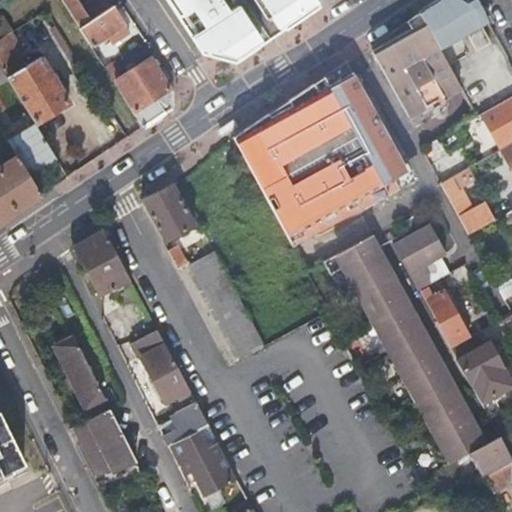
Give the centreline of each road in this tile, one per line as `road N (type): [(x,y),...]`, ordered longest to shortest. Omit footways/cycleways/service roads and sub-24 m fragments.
road 1 (unknown): [(344,27),(511,348)]
road 2 (residential): [(195,511),(50,224)]
road 3 (unknown): [(309,511),(347,491),(356,461),(307,368),(298,359),(272,359)]
road 4 (tertiary): [(50,224),(216,108)]
road 5 (tertiary): [(216,108),(386,0)]
road 6 (residential): [(91,511),(0,333)]
road 7 (unknown): [(212,370),(291,511)]
road 8 (residential): [(145,0),(216,108)]
